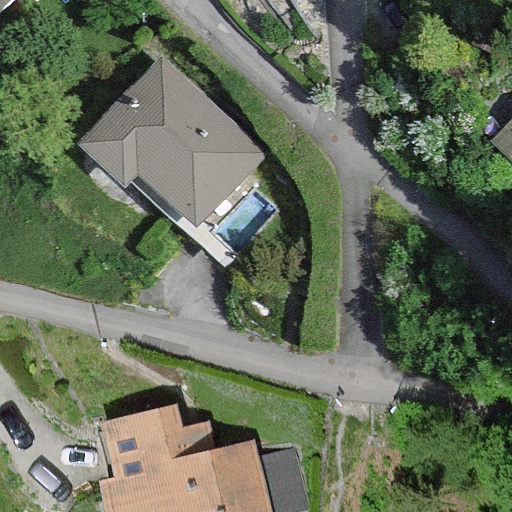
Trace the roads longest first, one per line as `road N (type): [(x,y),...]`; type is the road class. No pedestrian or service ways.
road 1 (residential): [(0,288),(364,380)]
road 2 (residential): [(191,0),(354,160)]
road 3 (residential): [(354,160),(364,380)]
road 4 (residential): [(354,160),(511,295)]
road 5 (residential): [(364,380),(511,416)]
